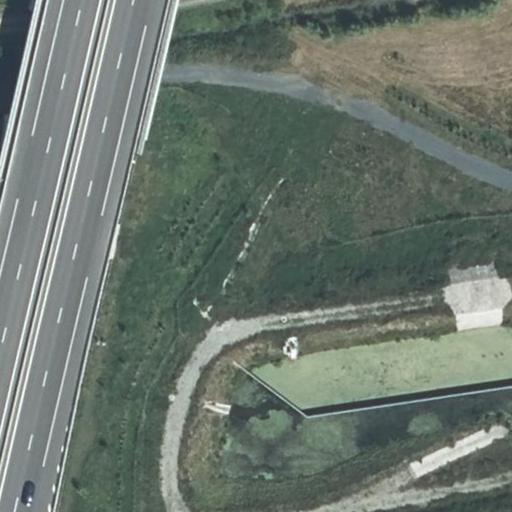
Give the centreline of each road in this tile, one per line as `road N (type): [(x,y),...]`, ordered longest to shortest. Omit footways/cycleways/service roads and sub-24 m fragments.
road 1 (track): [(0,95),(169,69),(236,71),(314,90),(511,175)]
road 2 (motorway): [(8,511),(125,0)]
road 3 (motorway): [(71,0),(0,320)]
road 4 (track): [(169,69),(273,186),(276,213),(228,286),(230,314)]
road 5 (track): [(0,25),(172,0)]
